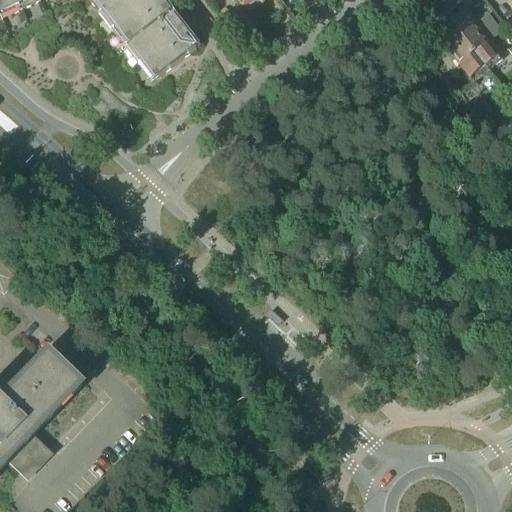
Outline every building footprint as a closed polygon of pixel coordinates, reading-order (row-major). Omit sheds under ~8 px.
[(197,52),(171,20),(156,0),(0,0),(0,13),(7,11),(11,19),(50,0),(85,0),(147,79),(152,75),(158,82),(197,52)] [(233,0),(245,15),(249,12),(252,13),(259,6),(259,3),(263,0),(233,0)] [(467,14),(451,27),(488,74),(501,63),(500,61),(493,53),(489,49),(490,48),(488,46),(490,44),(491,44),(502,35),(488,18),(477,27),(467,14)] [(439,36),(436,39),(472,86),(488,74),(451,27),(448,29),(446,26),(436,33),(439,36)] [(492,145),(507,135),(484,104),(470,115),(492,145)] [(0,473),(6,468),(18,479),(45,453),(32,441),(79,392),(43,356),(0,399),(0,473)]
